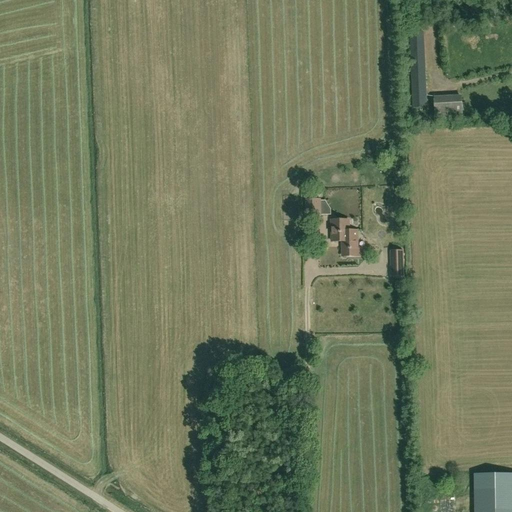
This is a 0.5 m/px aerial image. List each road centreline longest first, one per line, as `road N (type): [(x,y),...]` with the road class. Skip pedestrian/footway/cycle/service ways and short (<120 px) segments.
road 1 (unknown): [(298,511),(307,284),(321,273),(378,269)]
road 2 (unclassified): [(125,511),(0,433)]
